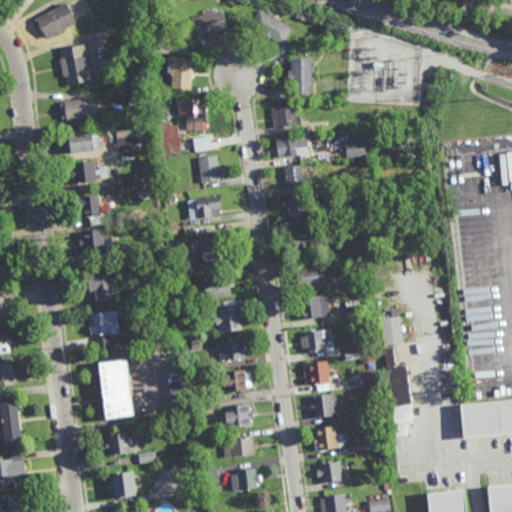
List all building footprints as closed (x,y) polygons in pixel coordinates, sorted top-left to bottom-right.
[(47,39),(43,33),(41,35),(37,26),(40,25),(36,19),(67,3),(77,24),(47,39)] [(472,21),(460,17),(463,3),(476,7),(472,21)] [(196,38),(191,19),(221,10),(226,29),(196,38)] [(283,46),(270,38),(269,39),(261,35),(262,34),(249,27),(259,10),(292,29),(283,46)] [(169,55),(153,54),(154,37),(170,38),(169,55)] [(92,81),(67,86),(65,78),(63,78),(60,59),(62,59),(60,50),(85,45),(92,81)] [(192,90),(172,89),(172,77),(171,77),(171,74),(168,73),(169,58),(193,59),(192,90)] [(312,92),(291,93),(291,82),(288,82),(287,72),(291,72),(291,59),(311,58),(312,92)] [(149,106),(129,105),(129,97),(149,97),(149,106)] [(86,102),(92,101),(92,102),(98,102),(99,110),(98,110),(98,114),(88,115),(89,117),(67,120),(67,118),(62,118),(60,105),(64,104),(64,103),(85,100),(86,102)] [(202,128),(193,129),(193,123),(187,123),(187,105),(191,105),(191,100),(206,100),(206,122),(202,122),(202,128)] [(296,116),(300,115),(301,124),(274,127),(271,108),(294,105),(296,116)] [(324,130),(324,120),(338,119),(338,128),(324,130)] [(179,153),(179,125),(159,126),(160,154),(179,153)] [(94,130),(99,130),(102,148),(67,152),(65,140),(71,139),(70,132),(94,129),(94,130)] [(279,159),(276,139),(307,135),(310,154),(279,159)] [(119,152),(117,138),(138,136),(139,150),(119,152)] [(195,151),(212,150),(211,136),(194,138),(195,151)] [(347,157),(346,141),(364,139),(366,155),(347,157)] [(219,170),(222,170),(223,179),(198,183),(197,174),(200,174),(198,158),(217,155),(219,170)] [(97,180),(75,183),(74,176),(72,176),(71,170),(74,170),(73,162),(95,159),(97,180)] [(302,174),(307,173),(308,186),(301,187),(301,185),(287,186),(286,184),(283,185),(281,169),(284,168),(284,167),(301,165),(302,174)] [(109,175),(101,176),(101,174),(97,174),(97,169),(100,169),(99,167),(108,166),(109,175)] [(124,186),(124,177),(136,176),(136,185),(124,186)] [(103,224),(91,226),(90,217),(81,218),(78,197),(99,194),(103,224)] [(188,220),(187,216),(189,216),(187,200),(219,195),(221,207),(218,208),(219,215),(188,220)] [(307,205),(318,203),(320,214),(291,218),(291,215),(288,215),(288,213),(290,213),(289,211),(288,211),(287,207),(289,207),(289,205),(287,206),(287,202),(288,202),(288,200),(305,197),(307,205)] [(322,236),(325,236),(326,241),(327,241),(328,246),(323,246),(324,248),(293,251),(291,230),(321,227),(322,236)] [(107,249),(84,252),(84,246),(81,246),(80,238),(82,238),(81,231),(104,228),(107,249)] [(201,254),(198,235),(221,232),(224,251),(201,254)] [(177,278),(175,268),(189,266),(191,276),(177,278)] [(323,284),(299,287),(298,283),(295,283),(294,275),(297,275),(297,270),(321,267),(323,284)] [(110,279),(114,279),(115,287),(111,287),(113,299),(96,301),(94,291),(90,291),(88,278),(97,277),(97,274),(109,273),(110,279)] [(201,301),(197,278),(233,273),(235,286),(230,287),(231,296),(201,301)] [(134,305),(131,289),(149,286),(151,302),(134,305)] [(357,297),(355,288),(361,287),(363,296),(357,297)] [(8,321),(0,321),(0,289),(4,289),(8,321)] [(329,316),(301,320),(301,314),(299,314),(298,306),(300,306),(298,298),(326,294),(329,316)] [(347,321),(345,307),(362,305),(364,319),(347,321)] [(192,316),(190,310),(198,308),(199,314),(192,316)] [(240,314),(243,314),(243,324),(241,324),(242,331),(214,333),(213,324),(215,324),(215,317),(218,317),(218,310),(240,308),(240,314)] [(97,351),(93,314),(117,311),(119,332),(109,333),(111,349),(97,351)] [(384,345),(381,319),(401,316),(404,343),(384,345)] [(330,344),(327,344),(327,343),(326,343),(327,350),(306,353),(306,351),(300,352),(297,336),(304,335),(303,333),(328,329),(330,344)] [(10,339),(12,339),(13,344),(10,345),(11,352),(0,353),(0,333),(9,332),(10,339)] [(220,361),(219,342),(241,340),(243,359),(220,361)] [(192,350),(190,343),(198,342),(199,349),(192,350)] [(412,418),(413,422),(409,427),(407,427),(408,435),(397,436),(384,349),(394,347),(397,367),(407,366),(414,417),(412,418)] [(105,418),(98,361),(126,358),(133,415),(105,418)] [(310,385),(310,384),(306,385),(304,367),(308,366),(308,363),(328,361),(330,383),(310,385)] [(0,386),(0,364),(13,362),(16,384),(0,386)] [(181,391),(178,364),(183,363),(186,390),(181,391)] [(246,372),(250,372),(252,387),(248,388),(248,390),(225,393),(223,372),(246,370),(246,372)] [(194,428),(189,394),(201,392),(206,426),(194,428)] [(332,395),(336,395),(337,406),(334,406),(335,416),(314,419),(313,413),(311,413),(310,405),(312,405),(311,396),(332,394),(332,395)] [(25,444),(7,446),(6,436),(0,436),(0,421),(4,421),(1,399),(19,397),(25,444)] [(511,433),(465,438),(462,403),(511,398),(511,433)] [(229,432),(229,427),(226,427),(225,416),(227,416),(227,409),(249,407),(251,429),(229,432)] [(337,435),(344,435),(344,441),(346,441),(346,447),(345,447),(345,448),(314,451),(313,439),(316,439),(315,429),(336,427),(337,435)] [(129,439),(131,438),(132,444),(130,445),(131,453),(110,456),(109,449),(106,449),(105,442),(108,442),(107,435),(128,433),(129,439)] [(253,442),(257,442),(258,449),(254,450),(255,455),(224,458),(222,441),(252,438),(253,442)] [(353,452),(351,440),(364,439),(366,451),(353,452)] [(139,464),(138,455),(153,452),(155,462),(139,464)] [(26,475),(13,477),(14,483),(0,485),(0,460),(13,459),(13,461),(24,460),(26,475)] [(342,482),(322,484),(321,477),(317,477),(316,471),(320,470),(319,464),(340,462),(342,482)] [(256,475),(259,475),(260,482),(256,483),(257,489),(232,491),(230,475),(237,475),(236,470),(255,468),(256,475)] [(204,485),(203,471),(217,469),(219,482),(204,485)] [(135,496),(114,498),(113,492),(109,492),(108,481),(112,481),(111,474),(134,472),(135,496)] [(511,511),(492,511),(489,486),(511,483),(511,511)] [(429,511),(427,493),(467,488),(469,511),(429,511)] [(8,511),(6,494),(29,491),(30,511),(8,511)] [(320,511),(319,499),(323,499),(323,497),(343,494),(345,511),(320,511)] [(368,511),(368,501),(388,498),(390,511),(368,511)]
